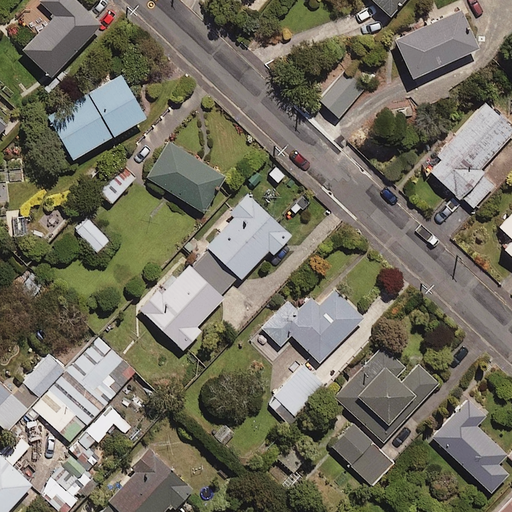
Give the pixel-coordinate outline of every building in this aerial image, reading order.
[(97,19),(78,0),(40,0),(51,11),(18,44),(46,71),(97,19)] [(375,0),(386,10),(395,0),(375,0)] [(476,52),(460,15),(394,43),(410,80),(413,79),(418,91),(447,78),(442,66),(476,52)] [(363,86),(341,66),(315,94),(337,115),(363,86)] [(141,110),(116,69),(44,111),(68,153),(141,110)] [(511,127),(483,100),(424,164),(470,206),(495,180),(478,164),(511,127)] [(221,172),(167,138),(144,173),(199,207),(221,172)] [(132,175),(119,163),(96,188),(109,200),(132,175)] [(204,244),(235,274),(238,277),(264,249),(269,254),(290,232),(242,186),(221,208),(228,215),(202,243),(204,244)] [(511,206),(497,222),(509,233),(500,242),(511,253),(511,206)] [(106,236),(85,215),(73,226),(94,248),(106,236)] [(235,274),(204,244),(188,261),(186,260),(160,287),(153,280),(132,302),(180,348),(200,327),(195,322),(223,292),(221,289),(235,274)] [(42,281),(26,267),(12,283),(28,297),(42,281)] [(294,306),(285,297),(258,324),(277,342),(288,331),(316,358),(360,313),(331,284),(315,300),(308,292),(294,306)] [(50,317),(33,326),(43,344),(59,334),(50,317)] [(95,334),(21,413),(30,421),(38,412),(66,438),(132,368),(95,334)] [(414,359),(399,376),(394,372),(403,363),(379,341),(332,394),(380,438),(435,378),(414,359)] [(1,383),(24,404),(61,365),(38,343),(1,383)] [(265,401),(289,421),(295,414),(291,410),(319,379),(300,362),(265,401)] [(24,404),(1,383),(0,381),(0,423),(3,426),(24,404)] [(482,409),(466,394),(429,433),(487,488),(505,469),(494,459),(503,449),(472,419),(482,409)] [(97,456),(86,445),(93,437),(96,440),(106,429),(108,432),(116,424),(122,430),(128,423),(108,404),(67,447),(87,467),(97,456)] [(7,436),(0,443),(0,509),(28,479),(10,462),(28,443),(16,432),(23,424),(15,417),(2,431),(7,436)] [(348,462),(371,439),(350,418),(327,441),(348,462)] [(307,451),(292,437),(275,455),(291,469),(307,451)] [(371,439),(348,462),(367,481),(390,458),(371,439)] [(188,485),(147,445),(129,463),(133,466),(103,497),(107,501),(118,511),(155,511),(166,502),(169,505),(188,485)] [(75,478),(83,485),(93,475),(67,449),(57,460),(61,463),(75,478)] [(59,511),(61,511),(83,490),(72,480),(75,478),(61,463),(36,488),(59,511)] [(235,509),(246,497),(234,487),(224,499),(235,509)] [(511,511),(511,491),(492,511),(511,511)] [(118,511),(107,501),(96,511),(86,511),(87,511),(86,511),(118,511)]
